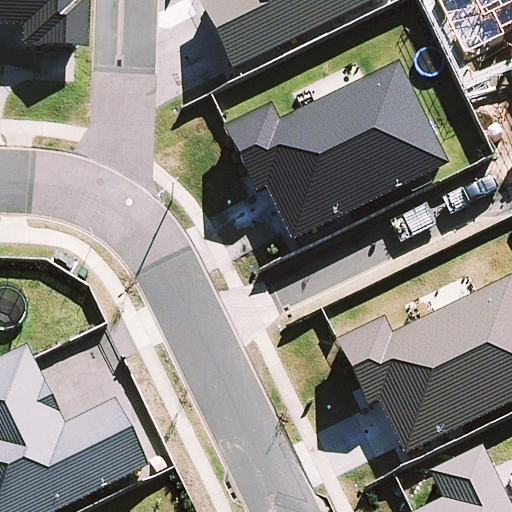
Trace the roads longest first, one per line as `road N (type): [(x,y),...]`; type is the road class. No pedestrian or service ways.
road 1 (residential): [(127,213),(162,258),(284,511)]
road 2 (residential): [(127,213),(135,0)]
road 3 (residential): [(0,176),(50,176),(127,213)]
